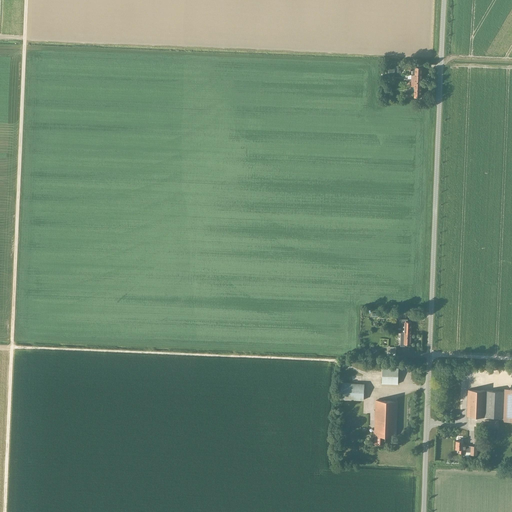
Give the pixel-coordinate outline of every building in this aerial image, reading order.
[(412,75),(421,75),(421,67),(413,67),(413,65),(408,65),(407,70),(412,70),(412,75)] [(401,325),(401,333),(404,333),(411,333),(411,322),(406,322),(406,319),(401,319),(401,325)] [(404,333),(401,333),(400,345),(404,345),(404,344),(410,344),(411,333),(404,333)] [(398,384),(398,368),(382,367),(382,383),(398,384)] [(339,399),(363,400),(364,384),(340,383),(339,399)] [(511,389),(505,389),(505,391),(486,390),(468,390),(467,416),(485,417),(504,418),(504,419),(511,419),(511,389)] [(396,436),(397,401),(375,400),(374,436),(373,437),(372,438),(372,441),(373,443),(374,443),(375,443),(375,444),(385,444),(385,436),(396,436)] [(484,427),(498,428),(499,420),(484,420),(484,427)] [(477,446),(467,446),(467,445),(463,445),(463,441),(456,440),(455,449),(457,449),(456,452),(464,453),(464,452),(470,452),(470,455),(476,455),(477,446)]
